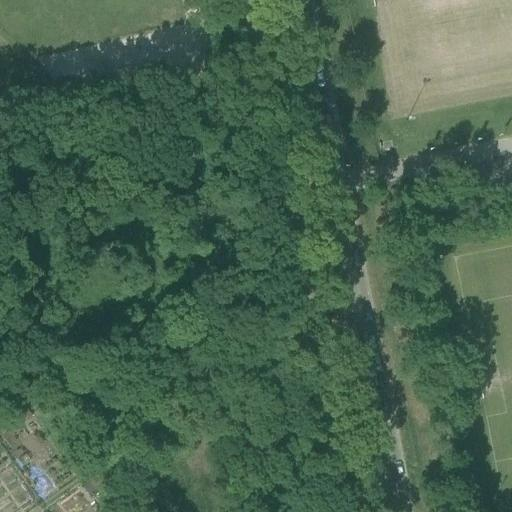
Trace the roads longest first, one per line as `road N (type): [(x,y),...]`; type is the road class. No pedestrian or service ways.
road 1 (unclassified): [(249,0),(351,511)]
road 2 (track): [(316,338),(108,408)]
road 3 (track): [(108,408),(178,511)]
